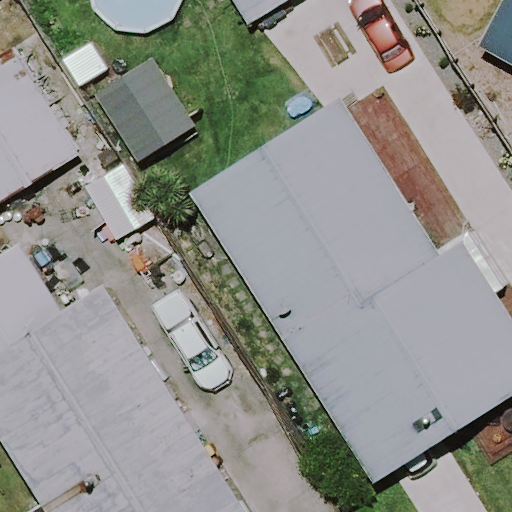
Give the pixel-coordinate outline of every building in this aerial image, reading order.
[(290,0),(220,0),(241,32),(290,0)] [(511,0),(504,0),(476,47),(511,68),(511,0)] [(0,202),(78,155),(10,45),(0,51),(0,202)] [(397,211),(330,106),(185,199),(367,485),(511,392),(511,308),(434,187),(397,211)] [(51,314),(6,247),(0,251),(0,447),(37,503),(22,511),(237,511),(89,288),(51,314)]
